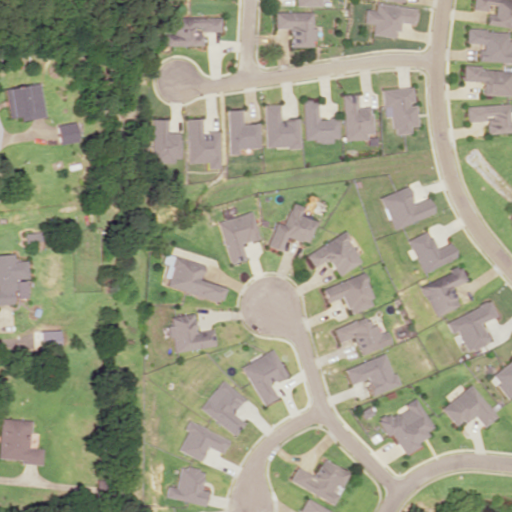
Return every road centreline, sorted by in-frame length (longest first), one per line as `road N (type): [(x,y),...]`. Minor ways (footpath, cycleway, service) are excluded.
road 1 (residential): [(511,267),(467,216),(446,169),(436,104),(442,0)]
road 2 (residential): [(172,84),(389,57),(436,61)]
road 3 (residential): [(271,303),(298,337),(323,410),(399,494)]
road 4 (residential): [(383,511),(419,474),(466,457),(511,462)]
road 5 (residential): [(250,511),(255,464),(272,440),(323,410)]
